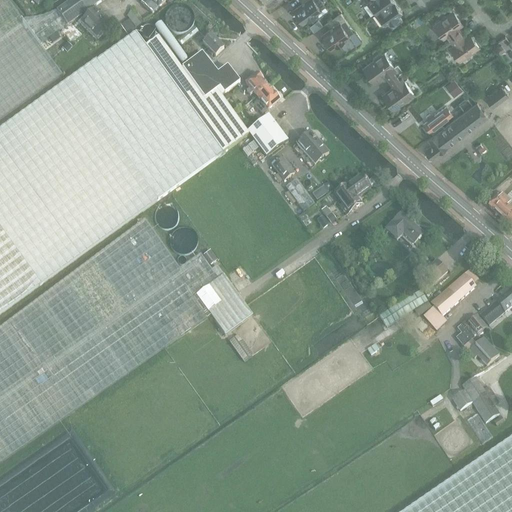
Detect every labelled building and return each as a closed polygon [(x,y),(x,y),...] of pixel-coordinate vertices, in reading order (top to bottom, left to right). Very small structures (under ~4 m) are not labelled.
[(167,0),(142,0),(140,2),(153,15),(159,9),(158,9),(167,0)] [(303,0),(305,2),(295,10),(303,22),(308,18),(310,20),(313,21),(316,18),(317,15),(316,13),(325,7),(319,0),(303,0)] [(371,0),(366,4),(374,15),(394,0),(371,0)] [(402,11),(394,0),(374,15),(382,25),(387,22),(393,29),(403,22),(399,16),(399,17),(397,14),(402,11)] [(131,11),(127,18),(129,21),(135,30),(144,24),(134,9),(131,11)] [(95,10),(81,24),(97,39),(111,25),(109,24),(111,23),(102,15),(101,16),(95,10)] [(461,22),(453,12),(446,17),(445,17),(442,19),(442,20),(434,26),(443,39),(447,36),(450,41),(461,33),(458,30),(464,26),(461,22)] [(353,31),(341,13),(329,22),(333,28),(323,35),(331,47),(336,44),(338,45),(341,46),(344,43),(345,40),(344,39),(346,37),(345,37),(353,31)] [(121,27),(127,36),(135,30),(129,21),(121,27)] [(212,58),(214,56),(216,58),(224,50),(212,37),(213,36),(210,33),(203,39),(207,42),(203,45),(209,51),(207,52),(212,58)] [(471,37),(466,41),(461,33),(450,41),(454,46),(450,49),(460,62),(468,56),(469,56),(472,53),(472,52),(479,48),(471,37)] [(63,48),(62,49),(67,53),(72,48),(68,44),(63,48)] [(505,50),(501,45),(496,49),(500,54),(505,50)] [(373,83),(384,75),(389,81),(403,71),(397,64),(394,67),(384,53),(382,55),(381,53),(373,59),(374,61),(363,69),(373,83)] [(404,80),(408,78),(403,71),(389,81),(394,87),(383,96),(393,110),(404,101),(405,103),(413,97),(412,95),(414,94),(404,80)] [(250,96),(254,93),(257,97),(268,88),(257,75),(246,84),(250,90),(247,93),(250,96)] [(508,96),(501,87),(485,98),(492,108),(508,96)] [(269,111),(280,101),(268,88),(257,97),(261,102),(254,107),(262,116),(269,111)] [(476,103),(452,122),(463,136),(487,117),(476,103)] [(431,132),(434,135),(444,128),(441,125),(452,116),(446,107),(434,117),(432,114),(429,114),(426,116),(426,119),(428,121),(423,125),(430,133),(431,132)] [(267,159),(288,142),(269,117),(247,133),(267,159)] [(458,140),(463,136),(452,122),(444,128),(434,135),(434,136),(428,140),(432,145),(424,151),(431,160),(458,140)] [(311,133),(297,146),(315,167),(329,155),(311,133)] [(476,149),(482,156),(487,152),(481,144),(476,149)] [(283,160),(273,168),(284,182),(294,175),(283,160)] [(354,209),(359,205),(355,199),(369,190),(366,184),(362,178),(347,187),(346,186),(335,194),(348,214),(354,209)] [(314,205),(296,181),(286,189),(304,213),(314,205)] [(323,188),(313,196),(317,202),(329,194),(334,189),(329,183),(323,188)] [(511,203),(501,194),(488,207),(499,218),(511,204),(511,203)] [(511,204),(499,218),(505,223),(511,215),(511,204)] [(326,208),(321,212),(326,219),(331,215),(328,211),(326,208)] [(397,242),(404,235),(414,245),(424,235),(401,213),(397,218),(385,230),(397,242)] [(303,215),(298,219),(302,224),(307,220),(303,215)] [(331,215),(326,219),(331,225),(337,221),(332,215),(331,215)] [(317,222),(323,230),(329,226),(323,218),(317,222)] [(0,465),(211,317),(189,288),(212,272),(201,256),(180,270),(145,221),(0,329),(0,465)] [(210,252),(204,257),(211,266),(218,261),(210,252)] [(437,263),(419,279),(429,290),(447,275),(437,263)] [(218,332),(222,338),(225,336),(226,337),(253,318),(251,315),(217,268),(212,272),(189,288),(211,317),(220,331),(218,332)] [(431,305),(434,309),(425,317),(438,332),(447,325),(441,319),(458,304),(475,290),(464,277),(431,305)] [(511,288),(510,286),(499,295),(502,299),(480,317),(489,328),(511,308),(511,288)] [(420,293),(380,319),(386,330),(413,313),(417,319),(431,310),(420,293)] [(474,361),(478,358),(487,368),(499,357),(483,340),(477,346),(472,341),(487,328),(477,317),(468,324),(466,322),(457,330),(461,335),(456,339),(464,348),(464,349),(474,361)] [(254,356),(239,336),(230,343),(244,363),(254,356)] [(494,406),(500,402),(490,387),(484,390),(476,378),(463,386),(466,390),(453,399),(461,411),(473,403),(487,424),(500,415),(494,406)] [(443,401),(440,397),(430,404),(433,407),(443,401)] [(472,406),(461,413),(464,417),(474,410),(472,406)] [(482,446),(492,439),(477,416),(467,422),(482,446)] [(501,419),(494,424),(496,428),(504,423),(501,419)] [(511,511),(511,440),(407,511),(511,511)]
